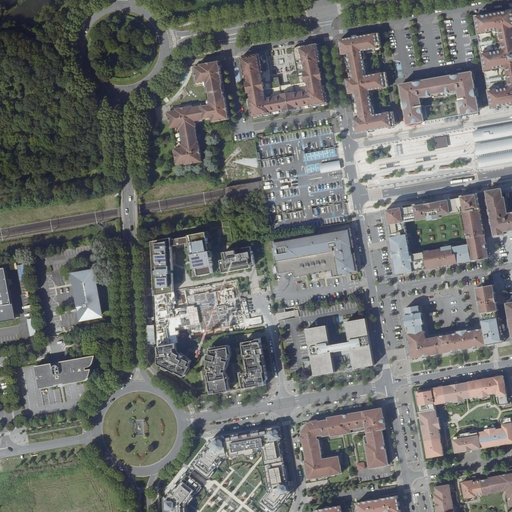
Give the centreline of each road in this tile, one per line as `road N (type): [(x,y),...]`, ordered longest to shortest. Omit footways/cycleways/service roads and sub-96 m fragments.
road 1 (secondary): [(125,123),(135,353)]
road 2 (residential): [(327,33),(511,0)]
road 3 (residential): [(228,51),(242,129),(341,112)]
road 4 (residential): [(347,146),(511,117)]
road 5 (tertiary): [(372,291),(347,146)]
road 6 (residential): [(372,291),(511,267)]
road 7 (tertiary): [(389,384),(511,362)]
